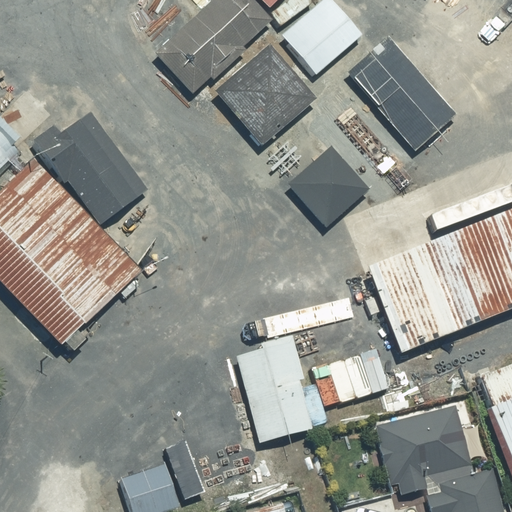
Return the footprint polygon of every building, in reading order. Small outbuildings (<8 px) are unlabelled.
[(238,2),(234,0),(199,0),(177,32),(226,67),(260,18),(238,2)] [(278,0),(228,67),(287,113),(338,47),(343,51),(366,21),(360,17),(373,0),(278,0)] [(476,7),(481,0),(456,0),(472,12),(472,11),(473,11),(474,9),(476,7)] [(475,138),(511,75),(511,46),(505,43),(504,45),(442,9),(430,31),(441,38),(412,88),(369,50),(355,66),(348,59),(294,118),(306,130),(297,140),(345,184),(412,111),(440,127),(444,120),(475,138)] [(79,90),(25,138),(101,223),(154,175),(79,90)] [(0,166),(13,153),(0,139),(0,166)] [(0,290),(18,309),(4,323),(33,353),(48,340),(55,346),(135,271),(29,159),(0,186),(0,290)] [(153,232),(127,204),(99,231),(125,259),(153,232)] [(511,208),(362,268),(396,353),(511,307),(511,208)] [(440,339),(389,358),(406,401),(456,383),(440,339)] [(373,342),(286,373),(306,428),(392,397),(373,342)] [(511,364),(475,378),(487,409),(483,411),(511,487),(511,364)] [(136,433),(167,505),(214,482),(219,491),(242,479),(230,449),(214,413),(190,425),(170,386),(125,407),(136,433)] [(483,401),(477,386),(465,390),(470,405),(483,401)] [(499,511),(488,470),(468,475),(449,406),(371,428),(386,485),(394,483),(397,497),(422,490),(428,511),(499,511)]
